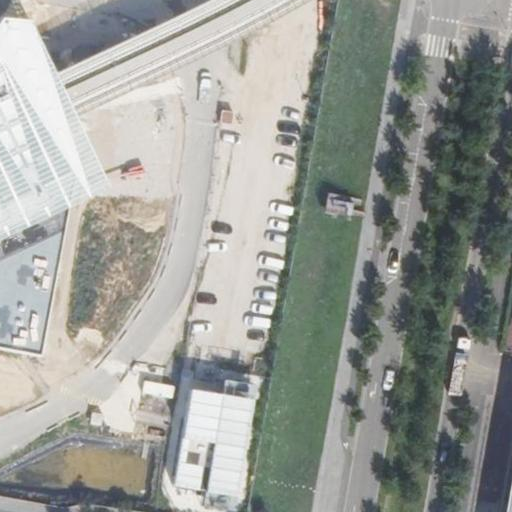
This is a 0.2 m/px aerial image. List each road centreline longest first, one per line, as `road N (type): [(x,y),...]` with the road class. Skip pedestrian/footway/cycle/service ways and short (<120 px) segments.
road 1 (secondary): [(442,0),(353,511)]
road 2 (secondary): [(434,511),(511,67)]
